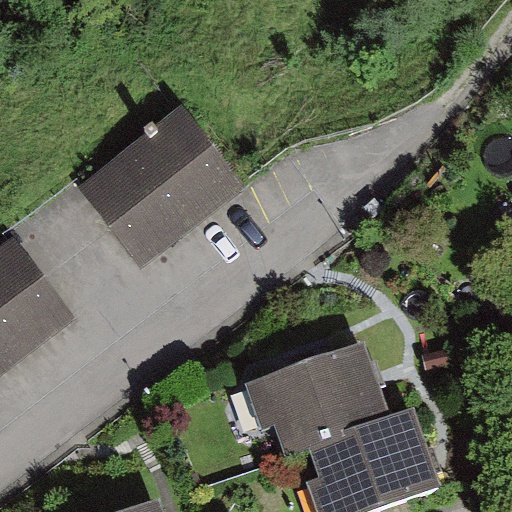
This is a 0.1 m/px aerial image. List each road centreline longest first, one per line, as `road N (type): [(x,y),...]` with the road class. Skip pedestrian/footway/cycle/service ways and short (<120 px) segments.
road 1 (residential): [(0,429),(302,207)]
road 2 (track): [(302,207),(412,145),(511,37)]
